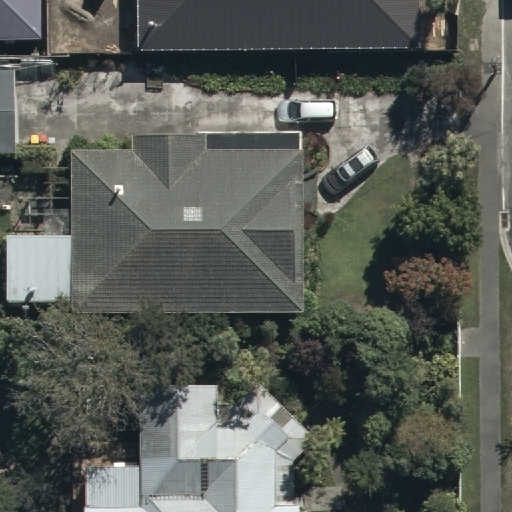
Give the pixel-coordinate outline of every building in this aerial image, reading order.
[(0,0),(0,33),(41,33),(40,0),(0,0)] [(136,0),(137,52),(418,50),(418,0),(136,0)] [(13,62),(0,61),(0,146),(15,146),(13,62)] [(5,226),(6,290),(69,290),(70,302),(301,300),(300,139),(203,140),(203,125),(131,125),(131,144),(71,144),(72,225),(5,226)] [(293,492),(293,447),(302,447),(302,414),(279,414),(279,388),(249,389),(249,410),(217,410),(216,364),(139,365),(139,454),(82,454),(82,511),(298,511),(299,492),(293,492)] [(59,511),(60,502),(0,501),(0,511),(59,511)]
